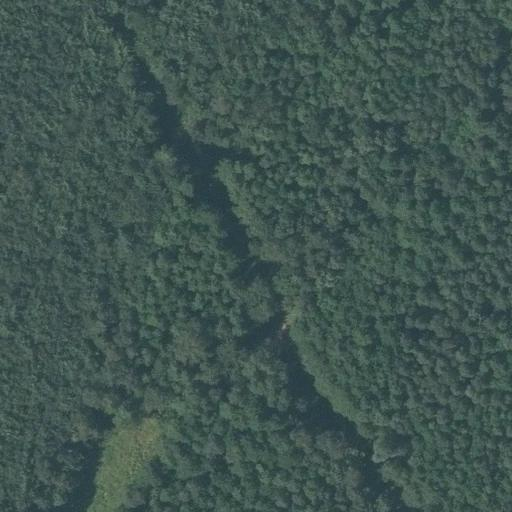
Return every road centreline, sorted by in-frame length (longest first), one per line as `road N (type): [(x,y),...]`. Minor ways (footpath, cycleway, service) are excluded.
road 1 (track): [(395,511),(340,415),(143,0)]
road 2 (track): [(178,0),(0,199)]
